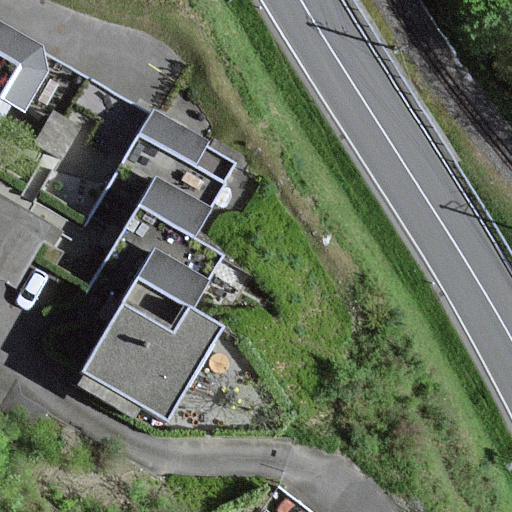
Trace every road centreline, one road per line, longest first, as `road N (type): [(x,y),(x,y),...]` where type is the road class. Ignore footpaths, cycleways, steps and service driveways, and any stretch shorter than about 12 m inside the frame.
road 1 (residential): [(360,511),(329,485),(283,466),(183,460),(138,445),(96,422),(0,345)]
road 2 (secondary): [(511,339),(302,0)]
road 3 (residential): [(145,68),(0,8)]
